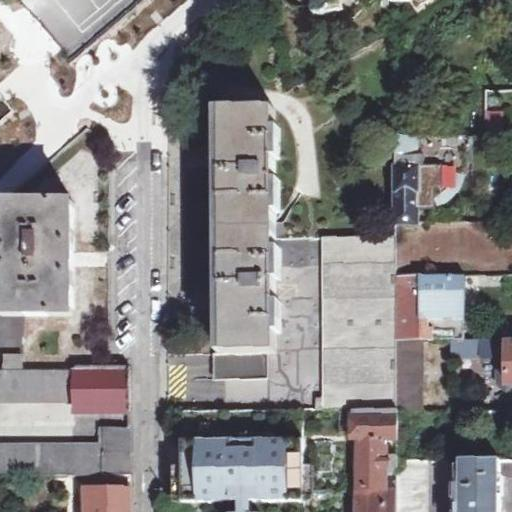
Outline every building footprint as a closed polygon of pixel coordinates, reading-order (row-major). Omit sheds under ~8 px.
[(420,20),(451,0),(314,0),(316,7),(317,14),(342,10),(350,23),(375,1),(409,4),(420,20)] [(224,299),(224,353),(268,353),(277,352),(277,239),(277,109),(224,110),(224,299)] [(486,134),(503,134),(503,113),(486,113),(486,134)] [(445,170),(445,135),(396,135),(397,223),(420,223),(421,201),(438,200),(448,196),(455,191),(459,185),(461,177),(445,170)] [(1,314),(74,315),(74,283),(69,283),(69,276),(69,260),(70,237),(75,237),(75,229),(75,203),(18,203),(4,203),(3,240),(8,241),(7,277),(2,276),(1,314)] [(317,409),(353,408),(396,407),(396,339),(396,274),(396,238),(324,239),(325,397),(317,397),(317,409)] [(466,274),(396,274),(396,339),(424,339),(452,339),(466,339),(466,274)] [(396,339),(396,407),(401,407),(401,410),(418,410),(424,410),(424,339),(396,339)] [(453,356),(507,356),(508,344),(508,339),(466,339),(452,339),(453,356)] [(268,353),(224,353),(218,353),(214,353),(215,379),(269,378),(268,353)] [(5,355),(5,369),(23,368),(23,355),(5,355)] [(5,369),(0,368),(0,400),(76,400),(77,411),(132,411),(132,368),(106,368),(23,368),(5,369)] [(358,489),(388,490),(388,472),(400,472),(400,459),(400,456),(388,456),(387,439),(401,439),(401,410),(401,407),(396,407),(353,408),(353,440),(357,439),(358,489)] [(463,423),(511,423),(511,409),(463,410),(463,423)] [(307,500),(306,410),(185,411),(185,501),(243,501),(253,501),(307,500)] [(424,410),(418,410),(418,423),(441,423),(441,410),(424,410)] [(0,474),(86,474),(132,474),(132,427),(100,427),(100,433),(104,433),(104,444),(0,443),(0,474)] [(429,511),(429,460),(400,459),(400,472),(400,490),(399,511),(429,511)] [(502,511),(503,494),(500,494),(499,475),(502,475),(502,460),(461,460),(461,504),(457,504),(456,511),(502,511)] [(132,474),(86,474),(86,488),(132,489),(132,474)] [(132,511),(132,505),(132,489),(86,488),(86,506),(85,511),(132,511)] [(399,511),(400,490),(388,490),(358,489),(352,488),(352,511),(399,511)] [(253,511),(253,501),(243,501),(242,511),(253,511)]
